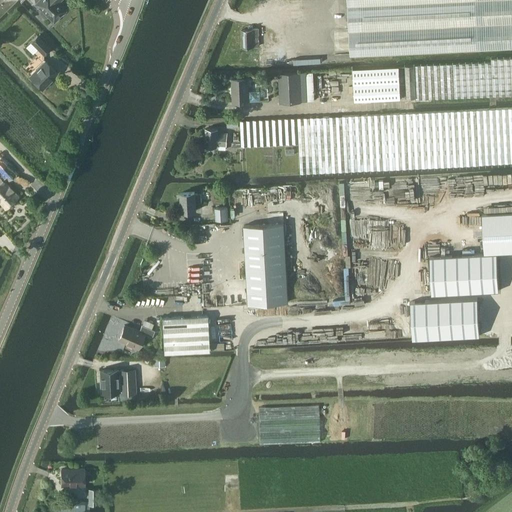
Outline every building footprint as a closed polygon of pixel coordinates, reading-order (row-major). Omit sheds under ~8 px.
[(58,1),(59,0),(36,0),(35,2),(41,9),(40,10),(40,12),(44,17),(46,16),(47,16),(53,21),(65,9),(58,1)] [(511,0),(348,0),(351,54),(511,46),(511,0)] [(280,51),(278,28),(242,29),(243,46),(260,45),(261,67),(281,66),(280,55),(282,55),(282,51),(280,51)] [(44,54),(50,48),(37,34),(31,40),(44,54)] [(416,98),(494,94),(511,93),(511,56),(492,58),(492,61),(415,65),(405,65),(407,98),(416,97),(416,98)] [(43,89),(58,74),(45,60),(29,75),(43,89)] [(354,101),(401,99),(399,66),(353,69),(354,101)] [(306,73),(306,72),(279,74),(280,102),(302,100),(302,101),(314,100),(313,72),(306,73)] [(234,101),(249,101),(248,78),(232,79),(234,101)] [(511,107),(477,109),(298,117),(240,120),(242,145),(299,143),(301,172),(480,164),(511,162),(511,107)] [(227,146),(228,132),(218,131),(219,129),(206,128),(205,146),(217,147),(217,145),(219,145),(218,148),(226,148),(226,146),(227,146)] [(0,203),(5,208),(18,195),(5,182),(7,180),(8,180),(16,172),(1,156),(0,154),(0,172),(2,174),(0,175),(0,203)] [(197,210),(196,202),(201,202),(201,193),(196,193),(196,192),(181,193),(182,211),(197,210)] [(227,207),(214,207),(215,220),(227,220),(227,207)] [(248,303),(288,301),(284,223),(244,225),(248,303)] [(183,316),(163,317),(164,352),(209,350),(208,315),(203,315),(184,316),(183,316)] [(139,330),(124,324),(117,340),(138,349),(145,333),(152,336),(154,330),(142,324),(139,330)] [(154,367),(165,366),(165,358),(164,358),(153,359),(154,367)] [(118,368),(99,369),(100,393),(119,392),(118,369),(118,368)] [(135,368),(118,369),(119,392),(119,394),(136,393),(135,368)] [(261,443),(321,441),(319,405),(259,407),(261,443)] [(61,485),(76,485),(76,482),(84,482),(84,468),(75,468),(75,469),(61,469),(61,485)] [(89,504),(97,504),(97,489),(89,489),(89,504)] [(84,511),(85,500),(67,500),(67,504),(61,504),(61,510),(67,510),(66,511),(84,511)]
